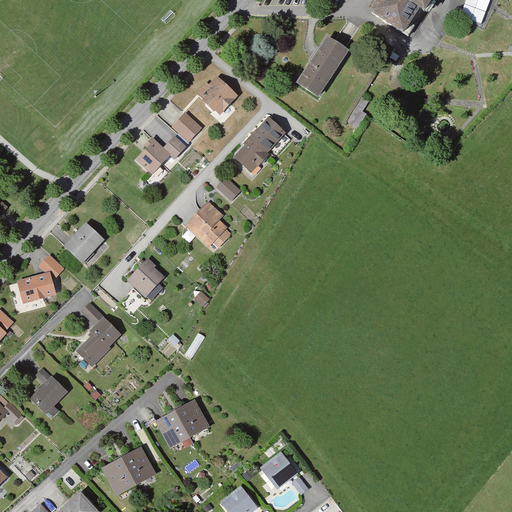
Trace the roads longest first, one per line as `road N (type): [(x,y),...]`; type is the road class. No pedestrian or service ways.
road 1 (residential): [(0,262),(240,0)]
road 2 (residential): [(14,511),(159,386)]
